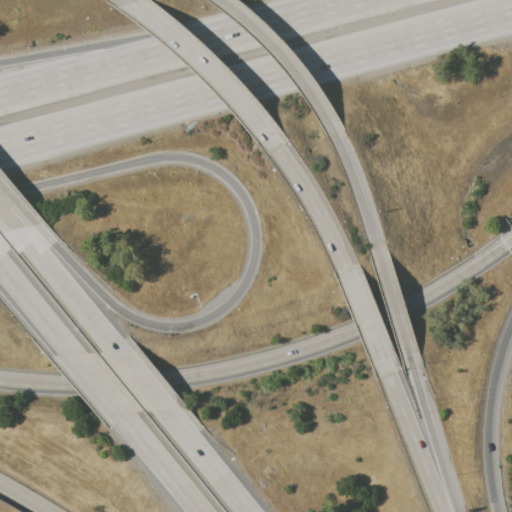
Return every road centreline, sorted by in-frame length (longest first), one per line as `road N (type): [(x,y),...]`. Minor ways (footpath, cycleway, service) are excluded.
road 1 (motorway): [(0,193),(157,157),(203,162),(226,176),(250,214),(253,260),(227,306),(191,326),(126,315),(34,224)]
road 2 (motorway): [(0,150),(511,12)]
road 3 (motorway): [(176,377),(357,329),(504,244)]
road 4 (motorway): [(346,0),(140,55)]
road 5 (motorway): [(495,511),(487,419),(511,318)]
road 6 (motorway): [(267,134),(213,74),(129,2)]
road 7 (motorway): [(349,279),(267,134)]
road 8 (motorway): [(329,123),(277,52),(219,0)]
road 9 (motorway): [(453,511),(408,352)]
road 10 (motorway): [(442,511),(383,363)]
road 11 (motorway): [(116,351),(15,229)]
road 12 (motorway): [(382,265),(329,123)]
road 13 (motorway): [(140,55),(0,92)]
road 14 (motorway): [(140,55),(103,45),(0,63)]
road 15 (motorway): [(247,511),(164,409)]
road 16 (motorway): [(119,413),(199,511)]
